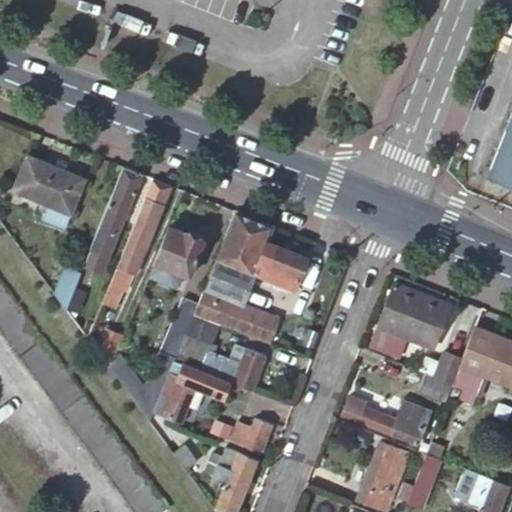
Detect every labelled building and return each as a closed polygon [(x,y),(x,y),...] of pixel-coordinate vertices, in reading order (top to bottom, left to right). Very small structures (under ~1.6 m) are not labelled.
[(511,123),(490,179),(511,187),(511,123)] [(73,215),(86,181),(27,158),(14,192),(73,215)] [(143,176),(124,169),(91,251),(110,259),(143,176)] [(152,181),(145,199),(163,206),(170,188),(152,181)] [(145,199),(118,268),(130,273),(136,275),(163,206),(145,199)] [(273,226),(234,211),(215,260),(255,275),(296,290),(309,256),(268,240),(273,226)] [(182,238),(185,232),(171,227),(169,233),(182,238)] [(188,234),(185,232),(182,238),(169,233),(157,263),(191,277),(206,241),(202,239),(202,235),(192,231),(188,234)] [(255,275),(215,260),(203,289),(244,304),(255,275)] [(113,281),(91,339),(99,350),(108,327),(130,273),(118,268),(113,281)] [(73,295),(68,309),(91,339),(113,281),(101,276),(89,305),(91,306),(88,314),(73,295)] [(0,326),(136,511),(164,511),(169,509),(0,278),(0,326)] [(395,280),(369,347),(392,356),(395,346),(404,349),(406,342),(396,338),(399,330),(413,336),(416,329),(436,337),(441,321),(433,318),(439,298),(395,280)] [(194,311),(197,305),(180,298),(177,306),(178,307),(148,382),(147,383),(162,391),(175,359),(187,330),(194,311)] [(223,322),(194,311),(187,330),(215,342),(223,322)] [(511,339),(477,326),(466,354),(462,365),(485,374),(511,384),(511,339)] [(108,327),(99,350),(111,366),(118,349),(124,334),(108,327)] [(201,366),(252,387),(266,351),(250,344),(249,347),(236,342),(230,356),(209,347),(201,366)] [(462,365),(466,354),(448,347),(437,373),(456,381),(462,365)] [(118,349),(111,366),(121,381),(134,370),(118,349)] [(162,391),(155,407),(181,419),(201,370),(175,359),(162,391)] [(479,390),(485,374),(462,365),(456,381),(466,385),(479,390)] [(121,381),(149,419),(153,410),(155,407),(162,391),(147,383),(144,384),(134,370),(121,381)] [(456,381),(437,373),(429,370),(421,390),(449,400),(456,381)] [(475,401),(479,390),(466,385),(462,396),(475,401)] [(419,443),(433,409),(405,398),(399,415),(368,403),(368,401),(351,395),(344,415),(419,443)] [(231,443),(260,455),(274,420),(259,414),(253,426),(241,421),(231,443)] [(389,510),(413,452),(384,440),(360,499),(389,510)] [(171,449),(189,472),(201,464),(188,447),(184,450),(178,443),(171,449)] [(432,444),(429,452),(441,457),(444,449),(432,444)] [(215,507),(218,511),(239,511),(237,509),(257,460),(226,447),(210,482),(223,487),(215,507)] [(429,452),(423,450),(421,455),(427,458),(429,452)] [(427,499),(443,458),(441,457),(429,452),(427,458),(417,485),(411,500),(416,501),(418,496),(427,499)] [(500,511),(511,485),(479,472),(469,500),(483,507),(481,511),(500,511)] [(401,496),(411,500),(417,485),(408,481),(401,496)]
